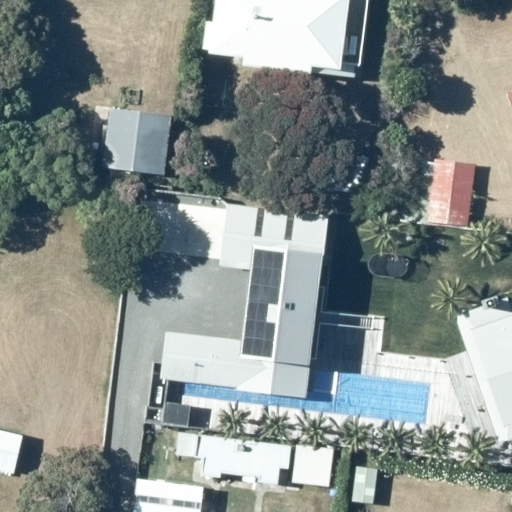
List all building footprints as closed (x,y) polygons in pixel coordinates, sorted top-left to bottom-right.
[(243,0),(242,18),(231,16),(226,61),(375,78),(383,0),(243,0)] [(178,113),(122,106),(115,166),(171,173),(178,113)] [(344,210),(242,198),(234,266),(265,270),(256,342),(181,333),(176,382),(321,399),(344,210)] [(511,306),(474,321),(511,419),(511,306)] [(32,434),(0,426),(0,468),(23,474),(32,434)] [(346,447),(210,435),(206,477),(342,490),(346,447)]
